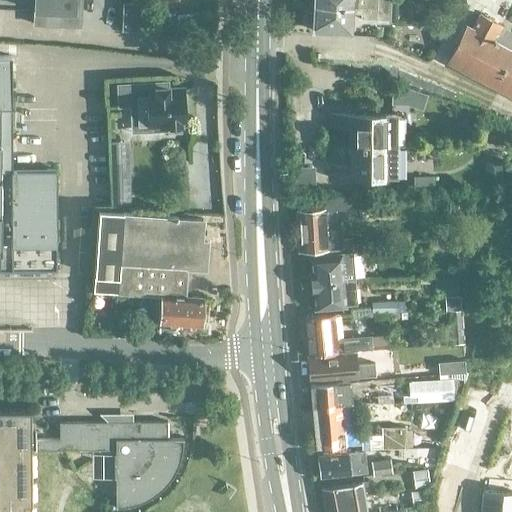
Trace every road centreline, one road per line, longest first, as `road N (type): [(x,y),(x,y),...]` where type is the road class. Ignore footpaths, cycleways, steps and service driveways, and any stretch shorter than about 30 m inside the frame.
road 1 (primary): [(262,354),(259,0)]
road 2 (unclassified): [(262,354),(0,340)]
road 3 (unknown): [(78,85),(74,344)]
road 4 (primary): [(288,511),(262,354)]
